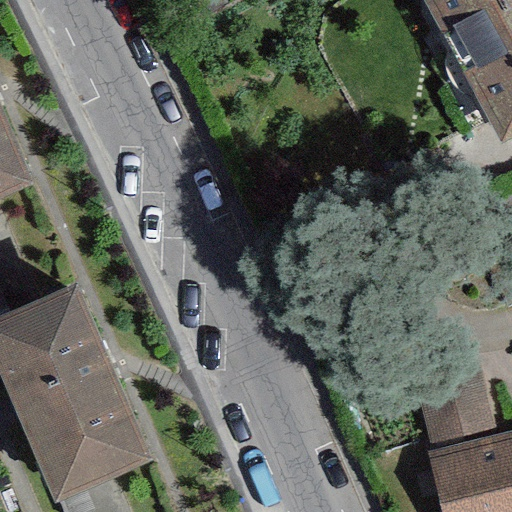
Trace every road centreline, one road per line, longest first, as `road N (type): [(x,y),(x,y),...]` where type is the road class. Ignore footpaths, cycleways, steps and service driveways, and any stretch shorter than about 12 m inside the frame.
road 1 (residential): [(80,0),(237,320)]
road 2 (residential): [(511,194),(237,320)]
road 3 (residential): [(237,320),(323,511)]
